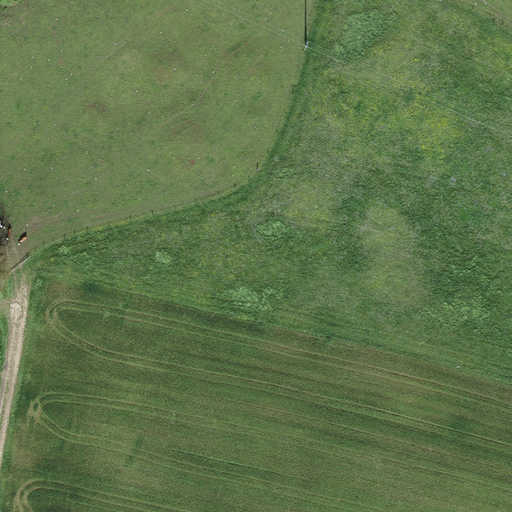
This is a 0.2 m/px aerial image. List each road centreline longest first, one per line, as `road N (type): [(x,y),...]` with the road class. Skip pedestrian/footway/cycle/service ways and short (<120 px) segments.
road 1 (track): [(170,0),(69,83),(29,146),(0,219)]
road 2 (track): [(0,456),(22,279)]
